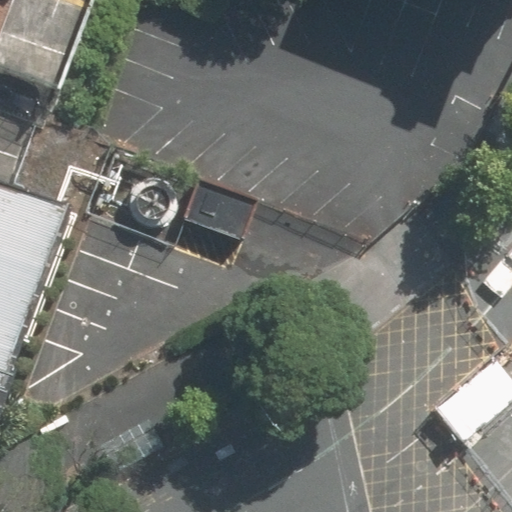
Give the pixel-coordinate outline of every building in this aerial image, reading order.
[(0,0),(0,43),(16,0),(0,0)] [(175,200),(172,192),(166,186),(158,182),(150,180),(142,181),(135,185),(130,190),(126,197),(124,205),(126,214),(130,221),(136,227),(144,230),(153,231),(161,228),(168,223),(173,217),(175,208),(175,200)] [(197,181),(181,223),(241,245),(257,203),(197,181)] [(0,390),(69,210),(57,206),(0,185),(0,390)] [(146,419),(99,445),(113,471),(161,445),(146,419)]
